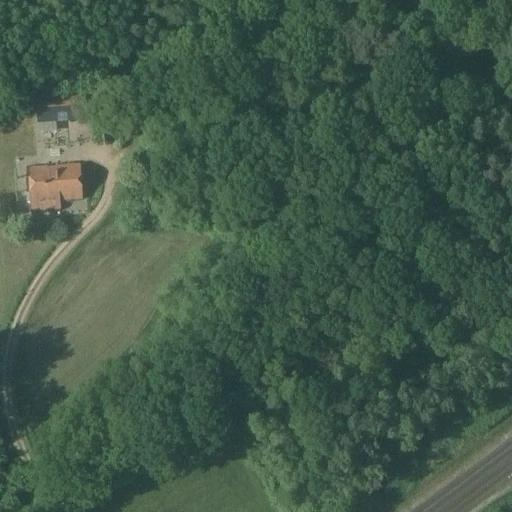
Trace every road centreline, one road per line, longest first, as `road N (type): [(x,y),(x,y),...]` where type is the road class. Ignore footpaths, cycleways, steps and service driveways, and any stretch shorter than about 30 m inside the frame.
road 1 (unknown): [(62,511),(24,471),(7,427),(7,347),(40,273),(87,220),(190,0)]
road 2 (unclassified): [(64,511),(124,469),(511,259)]
